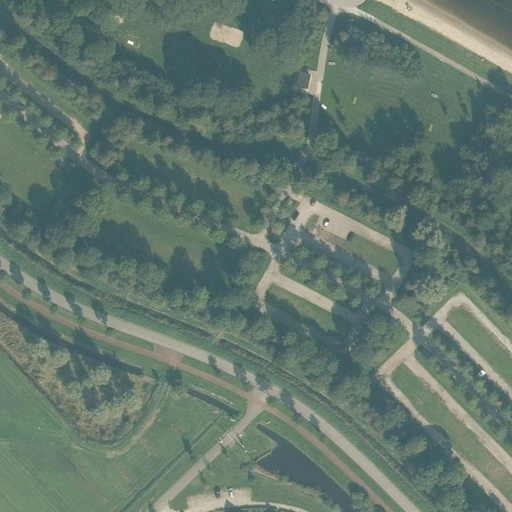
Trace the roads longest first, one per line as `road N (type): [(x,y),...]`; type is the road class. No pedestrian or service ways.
road 1 (unclassified): [(0,262),(48,297),(268,388)]
road 2 (track): [(0,158),(50,196),(92,137),(0,66)]
road 3 (unclassified): [(268,388),(334,436),(411,511)]
road 4 (residential): [(268,388),(262,404),(152,511)]
